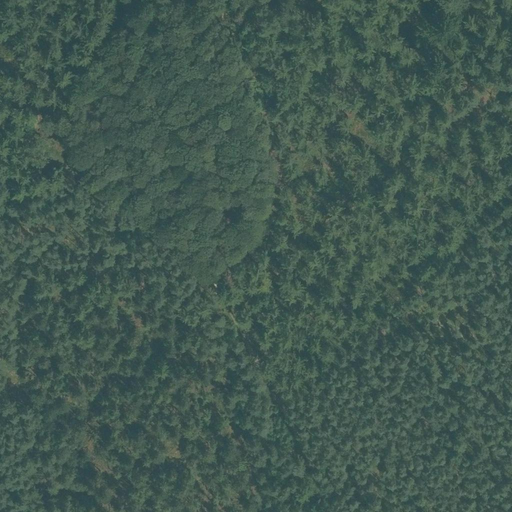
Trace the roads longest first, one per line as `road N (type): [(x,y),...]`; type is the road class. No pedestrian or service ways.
road 1 (track): [(338,511),(201,264),(26,142)]
road 2 (track): [(390,511),(511,275)]
road 3 (track): [(342,0),(511,110)]
